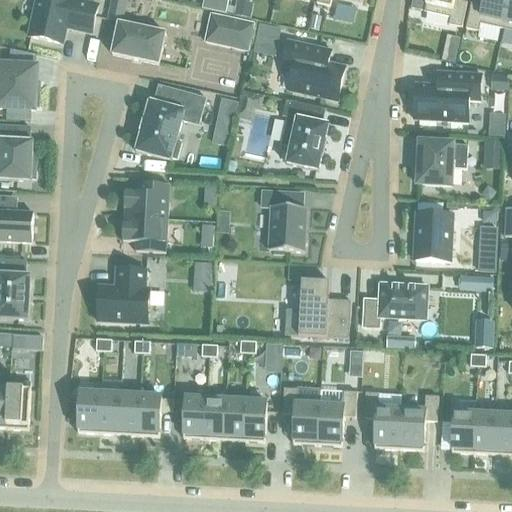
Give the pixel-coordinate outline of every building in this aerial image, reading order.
[(73,0),(37,0),(29,39),(63,46),(67,30),(92,36),(99,7),(73,2),(73,0)] [(232,13),(233,0),(211,0),(210,10),(232,13)] [(450,20),(449,27),(462,30),(467,5),(456,2),(456,0),(427,0),(424,14),(450,20)] [(503,31),(510,0),(484,0),(483,8),(471,6),(466,31),(479,33),(481,26),(503,31)] [(511,0),(510,0),(503,31),(511,32),(511,0)] [(237,2),(234,17),(251,21),(254,6),(237,2)] [(211,17),(205,44),(248,54),(254,26),(211,17)] [(297,18),(295,30),(307,32),(309,20),(297,18)] [(159,67),(166,36),(119,26),(112,57),(132,61),(141,63),(159,67)] [(345,70),(328,66),(326,63),(323,62),(325,53),(331,54),(332,53),(289,43),(283,70),(294,72),(289,93),(338,104),(345,70)] [(443,54),(442,62),(454,65),(456,57),(443,54)] [(38,70),(0,67),(0,111),(35,113),(35,110),(39,110),(40,93),(36,93),(38,70)] [(416,88),(414,123),(468,125),(469,104),(480,105),(481,77),(438,75),(438,77),(444,77),(444,87),(441,87),(438,89),(416,88)] [(496,79),(495,90),(507,91),(507,79),(496,79)] [(141,135),(136,155),(171,164),(172,161),(177,162),(182,145),(177,143),(182,124),(199,129),(207,101),(159,88),(154,105),(150,104),(145,124),(144,123),(141,135)] [(327,127),(323,126),(326,112),(287,103),(283,119),(287,120),(281,148),(291,150),(288,166),(287,166),(287,167),(289,168),(289,167),(317,174),(319,174),(319,172),(322,158),(323,158),(326,144),(325,144),(328,129),(329,129),(329,127),(327,127)] [(254,115),(247,158),(271,162),(278,119),(254,115)] [(496,138),(511,137),(511,115),(496,115),(496,138)] [(0,128),(0,182),(32,184),(32,182),(36,182),(37,168),(33,168),(34,144),(30,144),(30,130),(0,128)] [(453,147),(420,145),(419,169),(415,169),(414,185),(418,185),(418,187),(451,189),(452,171),(467,172),(468,148),(453,147)] [(126,220),(168,222),(170,188),(140,186),(139,196),(126,195),(125,212),(127,212),(126,220)] [(206,189),(205,197),(217,198),(217,190),(206,189)] [(271,211),(269,254),(305,255),(307,211),(303,211),(304,197),(263,195),(263,210),(271,211)] [(34,216),(7,214),(8,199),(0,198),(0,244),(32,246),(34,216)] [(483,211),(482,230),(497,231),(498,212),(483,211)] [(415,263),(450,265),(453,217),(417,215),(415,263)] [(168,222),(126,220),(126,227),(124,227),(123,244),(136,245),(136,254),(166,256),(168,222)] [(209,225),(208,244),(219,245),(221,226),(209,225)] [(27,264),(0,262),(0,321),(29,323),(31,279),(27,279),(27,264)] [(201,262),(200,289),(218,289),(219,263),(201,262)] [(98,324),(148,327),(150,292),(145,292),(146,273),(117,272),(116,290),(100,290),(98,324)] [(219,278),(219,295),(231,294),(231,278),(219,278)] [(466,279),(466,292),(491,293),(492,280),(466,279)] [(287,313),(285,338),(299,339),(327,341),(327,340),(349,341),(351,304),(329,302),(330,284),(302,283),(300,313),(287,313)] [(365,303),(363,331),(380,331),(380,320),(426,323),(428,290),(381,287),(380,303),(365,303)] [(479,311),(492,312),(493,296),(479,295),(479,311)] [(0,337),(0,349),(10,351),(11,338),(0,337)] [(13,338),(12,354),(25,354),(25,339),(13,338)] [(104,355),(105,343),(97,342),(97,354),(104,355)] [(113,343),(105,343),(104,355),(112,355),(113,343)] [(142,357),(143,345),(135,344),(135,356),(142,357)] [(248,357),(249,345),(241,344),(241,356),(248,357)] [(151,345),(143,345),(142,357),(150,357),(151,345)] [(257,345),(249,345),(248,357),(256,357),(257,345)] [(267,347),(266,357),(281,358),(281,347),(267,347)] [(210,360),(210,348),(203,348),(202,360),(210,360)] [(218,349),(210,348),(210,360),(217,361),(218,349)] [(350,354),(350,362),(363,363),(363,354),(350,354)] [(471,357),(471,369),(486,370),(487,358),(471,357)] [(0,431),(7,432),(10,384),(0,383),(0,431)] [(32,385),(10,384),(7,432),(29,433),(32,385)] [(298,392),(284,391),(283,417),(295,417),(293,447),(318,448),(320,408),(297,406),(298,392)] [(343,409),(320,408),(318,448),(342,449),(344,420),(356,420),(357,395),(344,394),(343,409)] [(102,396),(80,395),(78,435),(100,437),(102,396)] [(379,396),(366,395),(364,421),(376,421),(375,451),(399,453),(401,412),(378,411),(379,396)] [(121,397),(102,396),(100,437),(119,438),(121,397)] [(140,398),(121,397),(119,438),(138,439),(140,398)] [(140,398),(138,439),(160,440),(161,414),(173,414),(174,402),(162,402),(162,399),(140,398)] [(425,413),(401,412),(399,453),(424,454),(425,424),(437,425),(439,399),(425,399),(425,413)] [(186,401),(184,441),(205,442),(208,402),(186,401)] [(227,403),(208,402),(205,442),(225,443),(227,403)] [(246,404),(227,403),(225,443),(244,444),(246,404)] [(267,405),(246,404),(244,444),(265,445),(267,405)] [(476,416),(454,415),(452,455),(474,456),(476,416)] [(495,417),(476,416),(474,456),(493,458),(495,417)] [(511,417),(495,417),(493,458),(511,458),(511,417)]
